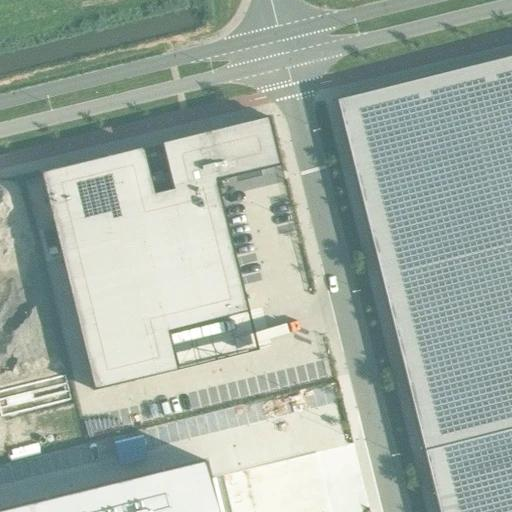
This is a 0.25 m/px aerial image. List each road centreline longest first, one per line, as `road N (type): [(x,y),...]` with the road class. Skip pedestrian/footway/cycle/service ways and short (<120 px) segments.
road 1 (unclassified): [(394,511),(282,59)]
road 2 (unclassified): [(0,129),(282,59)]
road 3 (unclassified): [(275,32),(0,101)]
road 4 (unclassified): [(282,59),(511,4)]
road 5 (unclassified): [(416,0),(275,32)]
